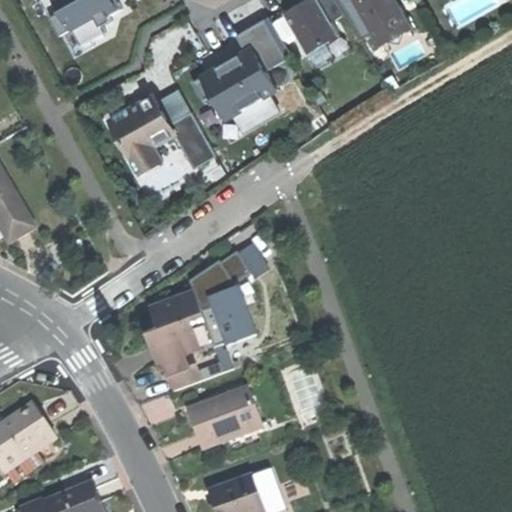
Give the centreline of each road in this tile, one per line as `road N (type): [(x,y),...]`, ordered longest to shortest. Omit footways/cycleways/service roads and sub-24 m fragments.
road 1 (residential): [(53,327),(303,162)]
road 2 (track): [(303,162),(511,40)]
road 3 (residential): [(165,511),(97,383),(53,327)]
